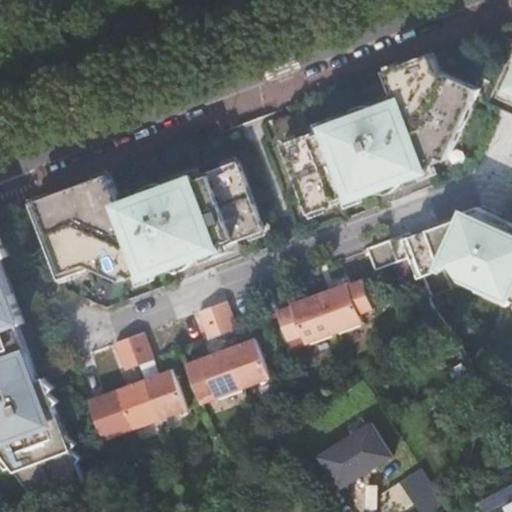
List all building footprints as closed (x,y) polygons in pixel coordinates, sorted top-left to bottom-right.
[(348,119),(344,120),(361,147),(380,176),(386,186),(411,177),(432,169),(431,165),(439,162),(442,155),(450,159),(458,140),(459,139),(455,137),(469,105),(473,107),(474,106),(482,87),(443,70),(438,56),(408,67),(406,62),(394,67),(395,72),(390,74),(400,99),(384,105),(385,108),(349,122),(348,119)] [(473,107),(469,105),(455,137),(459,139),(458,140),(459,140),(474,106),(473,107)] [(300,141),(285,146),(293,169),(294,170),(297,169),(303,185),(300,186),(300,188),(309,210),(324,205),(325,208),(339,202),(338,199),(352,194),(353,198),(375,190),(386,186),(380,176),(361,147),(344,120),(326,127),(328,130),(314,135),(313,132),(298,138),(300,141)] [(45,203),(37,206),(39,210),(63,273),(70,270),(72,275),(85,271),(83,266),(94,261),(97,263),(113,270),(137,255),(138,257),(149,275),(168,268),(203,254),(225,246),(224,243),(237,237),(238,240),(253,235),(252,232),(267,226),(258,203),(257,202),(255,203),(249,187),(251,186),(251,185),(242,162),(228,168),(227,165),(212,171),(212,173),(200,178),(198,174),(177,183),(178,186),(142,200),(141,196),(125,202),(116,177),(110,179),(109,174),(96,179),(98,184),(58,199),(56,194),(43,199),(45,203)] [(303,185),(297,169),(294,170),(293,169),(293,170),(299,188),(300,188),(300,186),(303,185)] [(96,179),(56,194),(58,199),(98,184),(96,179)] [(177,183),(141,196),(142,200),(178,186),(177,183)] [(259,203),(252,185),(251,185),(251,186),(249,187),(255,203),(257,202),(258,203),(259,203)] [(476,212),(417,234),(440,269),(454,265),(479,282),(482,283),(491,287),(511,271),(511,228),(492,219),(476,212)] [(0,345),(15,334),(13,329),(28,323),(17,294),(10,296),(0,269),(0,260),(4,259),(13,256),(1,224),(0,224),(0,345)] [(268,229),(267,226),(252,232),(253,235),(268,229)] [(412,232),(370,247),(378,269),(419,253),(427,274),(440,269),(417,234),(413,236),(412,232)] [(146,276),(149,275),(138,257),(137,255),(113,270),(114,270),(113,272),(127,279),(130,272),(136,275),(145,272),(146,276)] [(4,259),(0,260),(0,269),(10,296),(17,294),(4,259)] [(511,271),(491,287),(511,296),(511,271)] [(294,305),(280,310),(291,340),(376,309),(365,278),(351,283),(350,281),(293,303),(294,305)] [(511,300),(511,296),(491,287),(484,292),(510,304),(511,300)] [(215,306),(201,311),(210,336),(211,339),(239,328),(229,301),(215,306)] [(43,380),(23,328),(15,334),(33,383),(43,380)] [(132,337),(118,343),(128,370),(157,359),(146,332),(132,337)] [(33,383),(15,334),(0,345),(0,444),(15,465),(37,496),(56,488),(58,492),(88,481),(81,463),(85,458),(76,451),(76,450),(80,447),(71,438),(70,435),(64,437),(55,415),(62,413),(59,406),(63,403),(55,394),(55,393),(59,388),(50,381),(49,377),(43,380),(33,383)] [(258,337),(203,358),(219,398),(273,378),(258,337)] [(175,368),(120,389),(135,430),(190,409),(175,368)] [(479,384),(470,370),(457,379),(467,393),(479,384)] [(70,435),(62,413),(55,415),(64,437),(70,435)] [(375,417),(319,453),(342,489),(398,453),(375,417)] [(0,458),(8,470),(15,465),(0,444),(0,458)] [(424,465),(402,479),(423,511),(425,511),(445,500),(424,465)] [(58,492),(56,488),(37,496),(41,502),(59,496),(58,492)] [(511,511),(511,503),(495,511),(511,511)]
